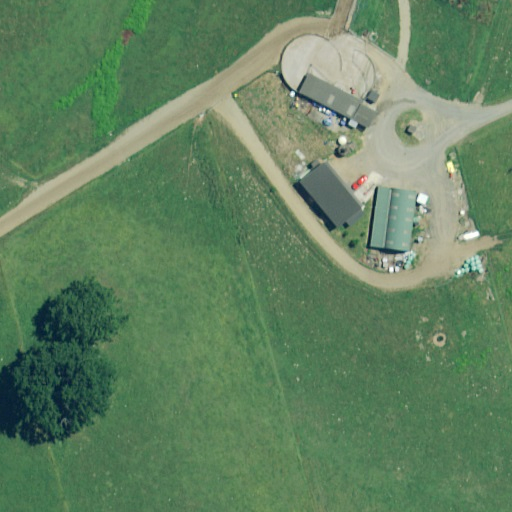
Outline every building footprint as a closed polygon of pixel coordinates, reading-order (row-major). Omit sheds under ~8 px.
[(363,102),(310,75),(300,93),(351,120),(348,125),(355,128),(357,124),(368,130),(379,111),(363,102)] [(373,87),(367,99),(378,105),(384,93),(373,87)] [(413,121),(406,131),(414,137),(421,127),(413,121)] [(351,152),(356,152),(355,142),(348,142),(348,141),(347,140),(346,139),(345,138),(344,138),(343,138),(342,138),(342,139),(341,139),(341,140),(340,140),(340,141),(340,142),(340,143),(340,144),(340,145),(341,145),(340,146),(339,147),(338,148),(338,149),(337,150),(337,151),(337,152),(337,153),(338,155),(338,156),(339,156),(340,157),(341,158),(342,158),(347,157),(348,157),(349,156),(350,155),(350,154),(351,153),(351,152)] [(361,210),(324,164),(301,183),(338,229),(361,210)] [(417,193),(379,188),(371,247),(410,252),(417,193)] [(432,207),(431,218),(442,220),(444,209),(432,207)]
